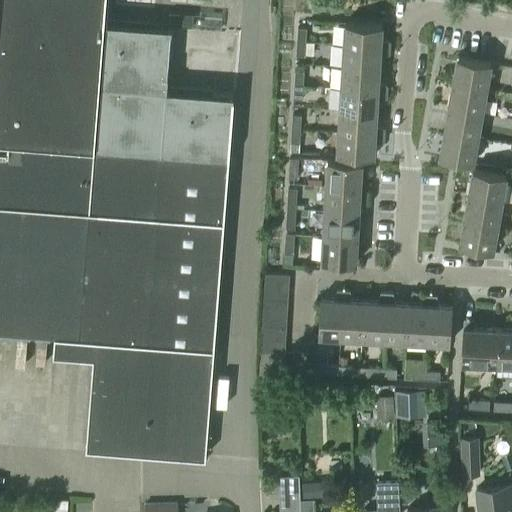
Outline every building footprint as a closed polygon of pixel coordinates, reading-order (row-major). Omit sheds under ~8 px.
[(85,447),(206,456),(233,93),(168,88),(172,25),(167,25),(104,20),(105,0),(0,0),(0,330),(54,334),(52,354),(93,357),(85,447)] [(167,25),(172,25),(192,27),(193,14),(168,12),(167,25)] [(390,47),(390,40),(381,37),(381,24),(345,22),(343,44),(390,47)] [(306,42),(307,28),(298,27),(297,42),(306,42)] [(305,57),(306,42),(297,42),(296,56),(305,57)] [(379,68),(379,56),(389,54),(390,47),(343,44),(342,66),(379,68)] [(485,87),(490,61),(456,55),(452,81),(485,87)] [(387,90),(388,84),(378,81),(379,68),(342,66),(341,88),(387,90)] [(303,85),(304,72),(295,71),(294,85),(303,85)] [(481,112),(485,87),(452,81),(447,106),(481,112)] [(303,100),(303,85),(294,85),(293,100),(303,100)] [(376,112),(377,100),(387,98),(387,90),(341,88),(339,109),(376,112)] [(477,136),(481,112),(447,106),(443,130),(477,136)] [(385,134),(385,128),(375,124),(376,112),(339,109),(338,131),(385,134)] [(301,129),(302,115),(292,115),(292,128),(301,129)] [(300,144),(301,129),(292,128),(291,143),(300,144)] [(472,162),(477,136),(443,130),(439,156),(472,162)] [(373,156),(374,142),(384,140),(385,134),(338,131),(337,154),(373,156)] [(297,179),(299,158),(289,158),(288,178),(297,179)] [(358,187),(360,161),(327,159),(325,185),(358,187)] [(500,200),(504,174),(471,169),(467,194),(500,200)] [(357,212),(358,187),(325,185),(324,210),(357,212)] [(296,208),(297,188),(288,188),(287,208),(296,208)] [(496,224),(500,200),(467,194),(463,219),(496,224)] [(295,229),(296,208),(287,208),(285,229),(295,229)] [(355,236),(357,212),(324,210),(322,234),(355,236)] [(492,250),(496,224),(463,219),(458,244),(492,250)] [(284,254),(284,264),(293,264),(293,254),(294,234),(285,233),(284,254)] [(354,262),(355,236),(322,234),(321,260),(354,262)] [(264,272),(264,284),(287,286),(288,273),(264,272)] [(287,299),(287,286),(264,284),(263,298),(287,299)] [(340,335),(343,289),(336,289),(332,297),(319,296),(317,334),(340,335)] [(362,337),(364,300),(350,299),(347,289),(343,289),(340,335),(362,337)] [(383,338),(386,292),(379,292),(376,300),(364,300),(362,337),(383,338)] [(405,340),(407,302),(394,302),(391,292),(386,292),(383,338),(405,340)] [(426,341),(429,295),(424,295),(420,303),(407,302),(405,340),(426,341)] [(449,342),(451,305),(438,304),(435,295),(429,295),(426,341),(449,342)] [(286,312),(287,299),(263,298),(262,311),(286,312)] [(285,326),(286,312),(262,311),(261,324),(285,326)] [(284,339),(285,326),(261,324),(261,337),(284,339)] [(495,363),(497,329),(464,327),(462,362),(495,363)] [(511,364),(511,329),(497,329),(495,363),(511,364)] [(284,351),(284,339),(261,337),(260,350),(284,351)] [(283,364),(284,351),(260,350),(259,362),(283,364)] [(282,376),(283,364),(259,362),(259,375),(282,376)] [(337,374),(338,365),(325,364),(324,374),(337,374)] [(353,375),(353,366),(338,365),(337,374),(353,375)] [(381,377),(381,368),(368,367),(368,376),(381,377)] [(396,378),(397,369),(381,368),(381,377),(396,378)] [(424,380),(424,370),(412,369),(411,379),(424,380)] [(440,380),(440,371),(424,370),(424,380),(440,380)] [(396,415),(426,414),(425,389),(395,390),(396,415)] [(377,418),(394,417),(393,395),(376,396),(377,418)] [(348,397),(325,397),(326,415),(348,415),(348,397)] [(489,410),(490,400),(469,399),(468,409),(489,410)] [(511,411),(511,401),(494,401),(493,410),(511,411)] [(478,437),(461,438),(463,474),(479,474),(478,437)] [(280,493),(300,492),(300,476),(280,477),(280,493)] [(398,511),(398,480),(375,481),(377,508),(361,509),(360,511),(398,511)] [(511,511),(511,504),(509,484),(476,489),(478,511),(511,511)] [(176,511),(176,503),(145,504),(145,511),(151,511),(150,511),(176,511)]
